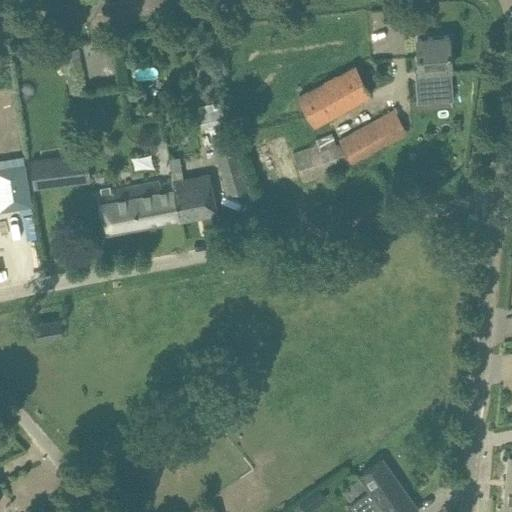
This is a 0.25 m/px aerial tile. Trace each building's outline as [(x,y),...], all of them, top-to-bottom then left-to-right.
[(417,38),(419,58),(420,71),(435,70),(436,87),(452,86),(450,67),(451,67),(449,35),(417,38)] [(365,82),(355,65),(299,95),(308,113),(315,126),(371,95),(365,82)] [(83,67),(65,70),(68,90),(86,88),(83,67)] [(210,134),(209,134),(228,193),(247,187),(220,107),(198,111),(202,128),(208,126),(210,134)] [(335,142),(332,132),(315,138),(317,143),(292,151),(303,180),(351,162),(408,131),(394,107),(338,138),(339,140),(335,142)] [(34,182),(55,180),(95,175),(93,154),(32,161),(34,182)] [(169,157),(173,177),(173,179),(172,179),(180,218),(216,211),(209,172),(184,177),(180,155),(169,157)] [(23,157),(0,160),(0,201),(29,196),(23,157)] [(173,177),(97,191),(105,232),(180,218),(172,179),(173,179),(173,177)] [(63,333),(60,318),(34,323),(37,338),(63,333)] [(505,500),(503,511),(511,511),(511,456),(509,456),(505,500)] [(371,491),(352,505),(356,511),(373,511),(382,506),(386,511),(416,511),(419,510),(393,474),(382,458),(359,474),(371,490),(371,491)] [(190,511),(189,511),(217,511),(207,499),(190,511)]
